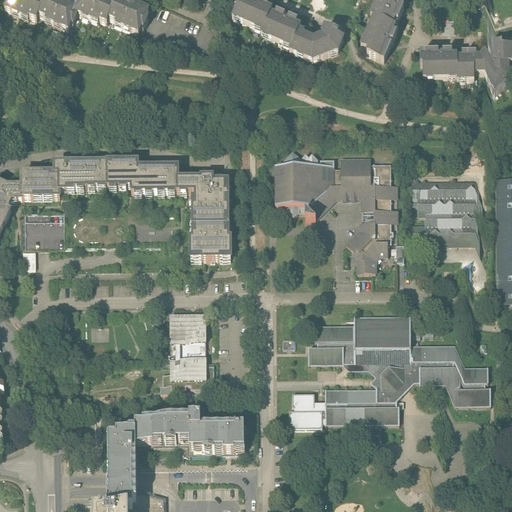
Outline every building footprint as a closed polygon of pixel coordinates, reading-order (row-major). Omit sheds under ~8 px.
[(215,2),(211,0),(174,0),(167,18),(179,23),(177,26),(187,30),(189,27),(200,32),(208,13),(209,13),(215,2)] [(377,19),(380,20),(395,5),(386,2),(382,0),(364,0),(361,8),(362,9),(359,17),(375,24),(377,19)] [(405,32),(395,5),(380,20),(383,30),(381,34),(379,33),(372,48),(376,50),(394,58),(397,51),(400,52),(403,45),(405,39),(403,38),(405,32)] [(11,33),(8,40),(30,49),(31,47),(39,51),(41,46),(48,29),(36,24),(37,21),(31,18),(30,21),(18,15),(15,22),(14,22),(9,32),(11,33)] [(82,38),(79,45),(101,54),(101,52),(110,56),(112,51),(119,34),(107,29),(108,26),(102,23),(101,26),(89,20),(86,27),(85,26),(80,37),(82,38)] [(48,52),(70,61),(73,54),(74,55),(79,45),(82,38),(80,37),(68,32),(70,29),(64,27),(63,30),(50,24),(48,29),(41,46),(49,50),(48,52)] [(119,57),(141,66),(144,59),(146,60),(150,50),(149,49),(152,42),(140,37),(141,34),(135,32),(134,35),(121,29),(119,34),(112,51),(120,54),(119,57)] [(244,29),(234,52),(264,65),(273,46),(274,43),(244,29)] [(302,59),(273,46),(264,65),(263,68),(292,82),(301,63),(302,59)] [(491,72),(491,77),(507,83),(507,69),(511,69),(511,51),(499,52),(499,49),(490,49),(490,60),(491,72)] [(394,58),(376,50),(363,80),(371,83),(369,86),(386,93),(393,77),(390,76),(392,72),(395,73),(398,64),(396,63),(397,59),(394,58)] [(306,65),(301,63),(292,82),(291,85),(314,95),(339,84),(346,71),(339,68),(341,64),(329,59),(324,69),(315,72),(305,68),(306,65)] [(489,105),(507,83),(491,77),(479,88),(473,88),(473,84),(465,84),(459,84),(459,89),(455,89),(455,110),(457,110),(457,113),(473,112),(472,105),(489,105)] [(422,111),(455,110),(455,89),(455,86),(449,86),(449,82),(433,82),(418,82),(418,96),(422,96),(422,111)] [(335,235),(334,202),(334,194),(321,194),(321,195),(318,196),(318,194),(313,188),(310,191),(306,188),(303,192),(301,192),(301,191),(294,184),(280,198),(280,200),(277,200),(277,199),(276,199),(276,240),(288,240),(288,245),(294,251),(300,245),(306,245),(306,254),(317,254),(316,254),(335,235)] [(511,185),(502,185),(502,313),(511,312),(511,185)] [(57,191),(56,199),(23,199),(23,211),(23,227),(62,227),(62,216),(110,216),(110,189),(61,189),(59,190),(57,191)] [(135,224),(180,223),(180,206),(182,206),(182,195),(143,195),(143,189),(139,189),(110,189),(110,216),(134,215),(135,224)] [(365,255),(387,255),(391,255),(391,256),(398,256),(398,243),(391,243),(391,232),(398,232),(398,218),(391,218),(391,197),(389,197),(390,199),(383,199),(383,197),(381,197),(381,199),(375,199),(375,197),(373,197),(373,199),(371,199),(371,194),(369,194),(369,195),(361,195),(361,192),(356,192),(356,195),(353,195),(353,192),(348,192),(348,195),(342,195),(342,194),(341,194),(341,202),(334,202),(335,235),(337,233),(342,233),(342,234),(351,234),(359,234),(359,233),(362,233),(362,234),(362,244),(365,244),(365,245),(363,245),(362,247),(363,247),(363,250),(362,250),(363,251),(365,251),(365,255)] [(193,228),(193,257),(231,256),(230,209),(216,210),(216,205),(211,205),(182,206),(180,206),(180,223),(196,223),(196,228),(193,228)] [(0,256),(4,258),(15,236),(10,234),(14,228),(23,227),(23,211),(7,211),(3,209),(0,207),(0,256)] [(416,276),(475,277),(486,208),(409,208),(416,276)] [(69,241),(28,241),(28,275),(45,275),(69,275),(114,275),(174,275),(174,240),(69,241)] [(365,255),(361,255),(361,263),(347,277),(350,281),(353,284),(354,285),(356,282),(387,255),(365,255)] [(356,282),(354,285),(353,284),(352,285),(356,289),(357,290),(357,292),(358,292),(358,306),(376,306),(376,296),(376,293),(380,289),(388,289),(388,277),(392,276),(391,256),(391,255),(387,255),(356,282)] [(231,267),(231,256),(193,257),(193,267),(191,267),(191,289),(211,289),(233,289),(233,267),(231,267)] [(38,294),(38,278),(28,278),(28,294),(38,294)] [(173,420),(173,417),(188,417),(188,413),(192,413),(192,417),(207,417),(207,412),(215,412),(215,394),(212,394),(207,394),(207,387),(207,372),(207,356),(207,343),(196,342),(172,343),(172,357),(172,391),(172,400),(164,400),(164,411),(162,411),(162,420),(173,420)] [(413,393),(413,373),(412,345),(357,346),(357,353),(358,393),(413,393)] [(358,393),(357,353),(315,354),(316,374),(309,374),(310,394),(343,393),(347,396),(349,398),(371,398),(378,405),(378,416),(326,416),(326,431),(318,431),(319,422),(293,422),(293,458),(326,457),(326,453),(400,452),(399,429),(415,411),(491,409),(490,372),(413,373),(413,393),(358,393)] [(137,447),(137,456),(138,471),(154,471),(154,468),(191,467),(191,477),(225,476),(225,479),(235,479),(235,476),(245,476),(245,452),(236,452),(236,453),(237,453),(237,455),(202,456),(202,443),(196,443),(191,444),(191,447),(144,447),(137,447)] [(138,511),(138,499),(138,491),(138,475),(138,471),(137,456),(130,456),(130,455),(124,456),(118,456),(118,460),(116,460),(113,462),(113,463),(113,468),(110,468),(110,491),(111,498),(111,511),(110,511),(138,511)]
